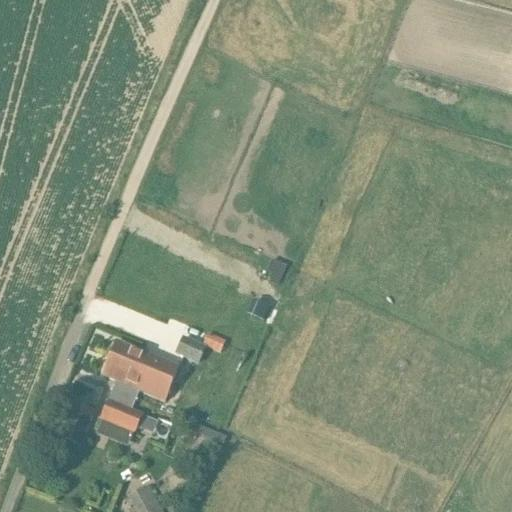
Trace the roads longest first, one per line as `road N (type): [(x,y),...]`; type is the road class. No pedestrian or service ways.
road 1 (track): [(213,0),(84,307)]
road 2 (unclassified): [(6,511),(84,307)]
